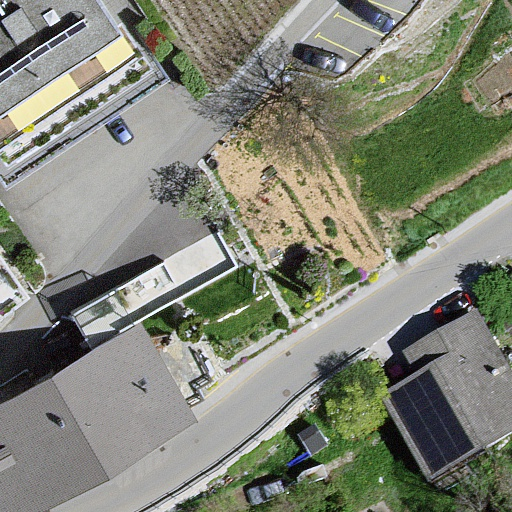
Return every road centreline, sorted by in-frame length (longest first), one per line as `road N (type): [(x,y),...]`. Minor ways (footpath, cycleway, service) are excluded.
road 1 (residential): [(90,511),(511,221)]
road 2 (residential): [(0,346),(323,0)]
